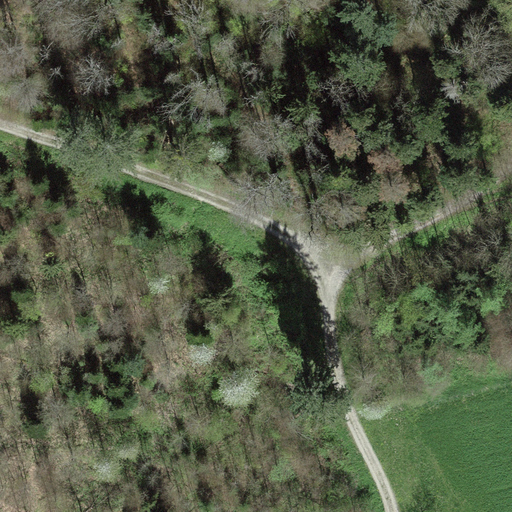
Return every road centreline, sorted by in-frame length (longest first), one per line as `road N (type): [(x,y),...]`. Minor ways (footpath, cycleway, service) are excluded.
road 1 (track): [(332,266),(289,231),(233,202),(0,123)]
road 2 (track): [(332,266),(328,311),(338,380),(391,511)]
road 3 (track): [(511,164),(464,201),(332,266)]
